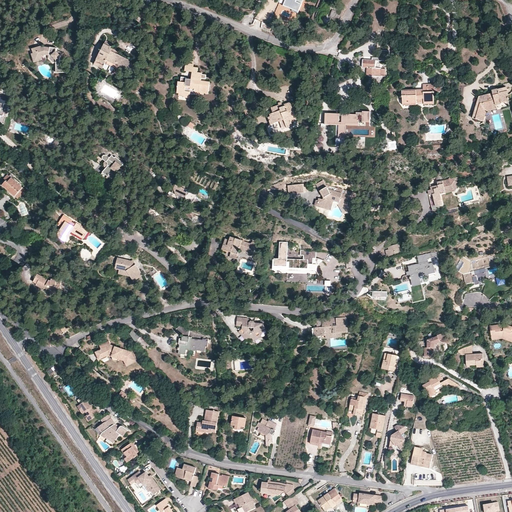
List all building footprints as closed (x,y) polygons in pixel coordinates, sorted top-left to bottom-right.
[(299,10),(302,0),(282,0),(281,3),(299,10)] [(336,25),(340,16),(343,10),(343,7),(342,4),(341,2),(340,0),(322,0),(321,3),(315,16),(315,18),(315,21),(316,23),(317,26),(319,27),(321,29),(324,30),(326,30),(329,30),(332,29),(334,27),(336,25)] [(109,50),(110,47),(112,44),(106,41),(94,64),(102,69),(105,64),(106,60),(120,67),(125,74),(133,69),(127,59),(115,53),(109,50)] [(45,55),(48,55),(52,55),(55,60),(56,64),(56,73),(64,72),(64,64),(59,64),(59,58),(59,57),(60,56),(56,51),(56,48),(50,47),(49,48),(44,47),(41,48),(41,46),(32,49),(33,53),(31,53),(34,62),(42,60),(41,56),(45,55)] [(380,60),(388,61),(389,50),(381,50),(380,60)] [(52,55),(48,55),(47,59),(52,64),(56,64),(55,60),(52,55)] [(106,60),(105,64),(118,70),(122,76),(125,74),(120,67),(106,60)] [(376,61),(363,60),(362,67),(367,68),(367,76),(380,77),(381,74),(385,74),(386,69),(382,69),(381,68),(376,68),(376,61)] [(184,71),(191,72),(192,72),(197,72),(198,68),(193,67),(193,64),(185,63),(184,71)] [(192,72),(191,72),(190,79),(186,78),(181,77),(180,82),(178,82),(177,93),(179,93),(184,94),(184,92),(190,92),(189,94),(194,95),(195,93),(199,93),(199,92),(204,92),(204,91),(208,91),(209,82),(201,81),(201,78),(205,79),(206,75),(202,74),(202,73),(197,72),(192,72)] [(424,102),(424,104),(434,103),(434,92),(441,91),(441,84),(423,85),(423,90),(402,91),(403,97),(403,98),(404,105),(417,104),(417,103),(424,102)] [(479,97),(473,118),(483,121),(487,111),(509,105),(507,95),(509,95),(507,87),(492,91),(493,93),(479,97)] [(0,122),(3,124),(7,112),(10,113),(11,107),(7,106),(7,105),(0,102),(0,122)] [(280,107),(279,105),(271,108),(272,113),(269,114),(270,117),(268,117),(270,125),(284,120),(287,128),(292,126),(292,122),(296,121),(290,103),(282,106),(282,107),(280,107)] [(356,115),(327,114),(327,124),(338,125),(338,137),(345,137),(345,125),(357,125),(358,117),(363,117),(363,121),(370,121),(371,112),(356,111),(356,115)] [(180,122),(186,126),(189,121),(183,117),(180,122)] [(102,159),(104,161),(106,163),(107,166),(105,168),(100,175),(105,179),(106,178),(110,172),(115,176),(119,176),(122,173),(121,169),(120,168),(123,163),(115,157),(114,158),(111,155),(109,157),(106,155),(103,155),(102,157),(102,159)] [(172,173),(164,169),(160,176),(168,180),(172,173)] [(14,196),(22,187),(7,175),(3,179),(5,181),(2,185),(6,190),(4,191),(16,201),(18,199),(14,196)] [(196,177),(194,184),(218,190),(220,183),(196,177)] [(433,189),(431,189),(428,190),(429,195),(432,194),(434,203),(434,206),(432,207),(433,210),(441,209),(440,200),(441,200),(440,193),(445,192),(445,189),(451,188),(452,191),(455,190),(459,183),(456,181),(449,178),(449,179),(437,182),(437,185),(433,186),(433,189)] [(329,189),(330,186),(325,185),(322,180),(316,184),(323,198),(323,199),(318,198),(317,200),(316,200),(314,205),(330,210),(332,203),(333,201),(339,202),(340,199),(342,199),(342,201),(345,207),(350,204),(354,202),(353,199),(357,197),(355,193),(345,190),(344,193),(342,193),(343,190),(337,188),(336,191),(329,189)] [(302,183),(287,185),(288,193),(303,192),(302,183)] [(195,195),(185,190),(186,188),(176,184),(175,186),(176,186),(175,188),(173,187),(171,191),(176,193),(177,198),(181,196),(191,201),(195,195)] [(25,191),(22,187),(14,196),(18,199),(25,191)] [(399,190),(391,192),(393,200),(401,198),(399,190)] [(333,201),(332,203),(338,204),(343,213),(352,208),(350,204),(345,207),(342,201),(342,199),(340,199),(339,202),(333,201)] [(71,232),(75,235),(77,233),(84,237),(88,230),(76,223),(74,227),(65,222),(56,237),(65,242),(71,232)] [(225,239),(223,244),(227,245),(225,250),(231,252),(237,254),(239,250),(246,252),(249,255),(258,247),(252,241),(250,244),(243,242),(243,241),(230,237),(229,240),(225,239)] [(288,242),(280,241),(280,260),(274,260),(273,272),(317,273),(317,264),(314,264),(314,258),(316,258),(317,242),(300,242),(300,256),(304,256),(304,260),(288,259),(288,242)] [(388,246),(389,249),(390,254),(401,251),(399,243),(388,246)] [(293,251),(288,248),(288,259),(304,260),(304,256),(300,256),(300,255),(297,255),(297,251),(293,251)] [(408,266),(409,271),(409,275),(410,276),(409,277),(410,279),(411,279),(411,281),(420,279),(419,276),(423,275),(424,278),(429,277),(428,274),(435,273),(433,263),(428,263),(427,259),(432,258),(432,257),(436,256),(435,254),(433,253),(431,252),(417,256),(418,263),(408,266)] [(407,254),(394,257),(395,263),(408,260),(407,254)] [(471,261),(462,257),(460,260),(464,263),(459,271),(463,274),(465,284),(473,282),(471,272),(490,267),(489,265),(498,263),(496,255),(471,261)] [(115,269),(119,270),(126,272),(130,276),(133,281),(142,275),(135,265),(133,266),(130,261),(117,258),(115,269)] [(320,260),(316,258),(314,258),(314,264),(317,264),(317,268),(321,263),(323,261),(320,260)] [(45,288),(46,289),(50,289),(49,292),(55,293),(55,291),(59,291),(60,283),(56,283),(56,280),(51,279),(51,281),(48,280),(37,275),(33,282),(36,284),(36,285),(44,289),(45,288)] [(496,277),(498,285),(506,283),(504,275),(496,277)] [(245,324),(246,318),(237,317),(236,326),(242,327),(242,328),(239,331),(247,339),(248,338),(252,339),(253,340),(261,336),(259,332),(264,329),(265,329),(262,324),(255,323),(254,322),(251,321),(249,322),(249,325),(245,324)] [(347,318),(324,319),(324,327),(322,327),(316,328),(317,332),(318,332),(318,337),(325,336),(326,339),(330,339),(334,338),(345,338),(345,333),(348,333),(347,318)] [(182,334),(182,340),(182,344),(180,344),(179,347),(178,347),(178,350),(179,350),(179,354),(185,355),(186,350),(197,351),(202,351),(202,352),(205,352),(206,347),(207,347),(208,339),(202,339),(202,340),(192,339),(192,337),(189,337),(189,330),(187,330),(181,324),(177,328),(182,334)] [(511,326),(505,324),(493,326),(493,329),(490,329),(491,337),(502,336),(508,338),(509,336),(511,337),(511,326)] [(139,338),(132,331),(129,334),(136,343),(138,341),(138,340),(139,338)] [(434,344),(436,343),(439,342),(439,340),(437,336),(427,340),(423,340),(423,348),(424,348),(425,357),(434,356),(434,353),(434,344)] [(108,346),(106,343),(100,346),(102,350),(96,352),(99,359),(108,356),(112,357),(119,359),(124,361),(126,365),(136,361),(131,352),(111,345),(108,346)] [(458,355),(466,355),(472,354),(472,346),(458,350),(458,355)] [(396,367),(395,366),(393,366),(395,355),(385,353),(382,369),(389,370),(388,374),(394,375),(396,367)] [(467,365),(477,365),(483,364),(483,354),(472,354),(466,355),(467,365)] [(429,394),(436,391),(448,384),(456,388),(458,384),(448,379),(441,383),(440,381),(443,379),(440,374),(429,380),(430,382),(423,386),(425,390),(427,390),(429,394)] [(397,400),(405,401),(407,401),(407,406),(413,407),(414,396),(398,394),(397,400)] [(362,417),(366,397),(359,396),(358,398),(358,400),(351,399),(349,410),(354,411),(354,413),(353,415),(362,417)] [(84,408),(86,411),(87,414),(88,416),(86,417),(89,420),(95,416),(94,414),(99,411),(96,407),(95,408),(92,405),(91,406),(89,403),(86,399),(77,405),(81,410),(84,408)] [(206,410),(205,421),(204,424),(200,423),(198,423),(197,429),(211,431),(212,430),(215,430),(218,412),(206,410)] [(104,422),(111,417),(109,414),(102,419),(104,422)] [(381,438),(385,416),(373,414),(370,428),(377,430),(376,437),(381,438)] [(111,417),(99,426),(103,432),(101,434),(105,437),(107,435),(115,441),(120,433),(123,435),(128,429),(123,425),(122,425),(121,426),(119,428),(114,424),(116,423),(111,417)] [(231,426),(233,428),(234,426),(242,428),(242,429),(243,429),(244,428),(246,419),(233,417),(231,426)] [(270,442),(270,443),(273,443),(273,435),(274,433),(275,433),(275,432),(275,431),(274,431),(277,425),(269,421),(268,423),(266,427),(260,424),(259,423),(257,427),(259,429),(257,432),(261,434),(262,433),(266,436),(267,438),(266,438),(266,442),(270,442)] [(402,434),(404,433),(407,431),(404,426),(397,425),(395,427),(398,432),(394,435),(395,437),(391,439),(389,448),(394,445),(397,443),(398,445),(403,452),(405,440),(402,434)] [(310,443),(319,445),(319,442),(322,443),(331,445),(332,436),(327,435),(327,433),(313,430),(310,443)] [(122,451),(124,454),(125,454),(128,457),(127,458),(126,459),(126,460),(127,462),(129,462),(130,461),(134,459),(135,459),(139,457),(137,455),(139,454),(135,447),(136,446),(133,443),(122,451)] [(423,464),(423,466),(423,467),(430,468),(433,455),(426,453),(427,452),(423,452),(424,449),(415,447),(412,461),(423,464)] [(366,472),(374,474),(376,464),(370,463),(370,464),(368,464),(366,472)] [(183,469),(180,468),(178,477),(185,479),(185,476),(193,479),(192,481),(191,485),(195,487),(199,476),(194,475),(196,467),(184,464),(183,469)] [(136,481),(138,484),(141,481),(144,484),(146,483),(151,490),(154,494),(160,489),(150,475),(149,476),(146,471),(142,474),(140,471),(132,476),(133,477),(128,480),(131,484),(136,481)] [(213,471),(212,477),(214,477),(213,481),(211,480),(209,488),(219,490),(220,487),(220,485),(224,486),(228,486),(231,475),(223,474),(223,475),(220,475),(220,473),(213,471)] [(270,483),(270,481),(268,481),(268,482),(263,482),(261,492),(274,493),(276,494),(278,496),(281,493),(285,490),(287,493),(291,490),(292,485),(287,483),(287,484),(286,486),(279,485),(270,483)] [(343,500),(334,488),(317,500),(325,510),(335,503),(336,506),(343,500)] [(248,492),(234,499),(236,503),(235,504),(238,511),(245,511),(255,507),(248,492)] [(365,494),(364,494),(360,493),(359,494),(354,494),(353,502),(373,504),(373,502),(382,503),(383,496),(367,494),(367,496),(366,496),(365,494)] [(299,503),(292,495),(284,501),(290,509),(285,511),(301,511),(296,505),(299,503)] [(157,506),(161,511),(163,511),(166,510),(167,511),(173,511),(172,510),(168,504),(169,504),(166,499),(157,506)] [(498,502),(484,505),(484,511),(491,511),(499,511),(498,502)] [(335,503),(325,510),(325,511),(327,511),(336,506),(335,503)]
